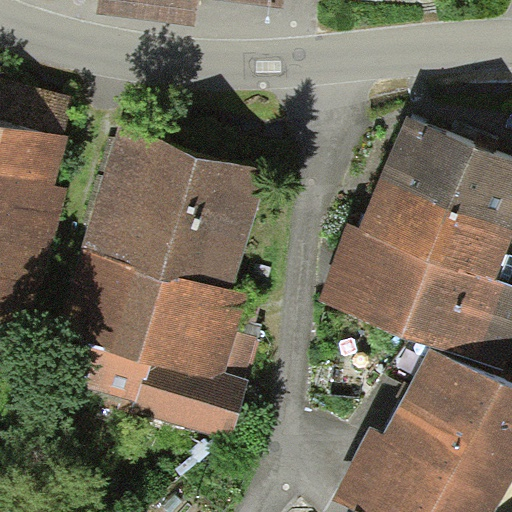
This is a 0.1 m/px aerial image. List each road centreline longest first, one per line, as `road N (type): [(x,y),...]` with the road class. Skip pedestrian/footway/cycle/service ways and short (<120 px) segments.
road 1 (residential): [(264,511),(297,377),(324,134),(322,63)]
road 2 (tertiary): [(322,63),(241,65),(0,23)]
road 3 (tertiary): [(511,46),(322,63)]
